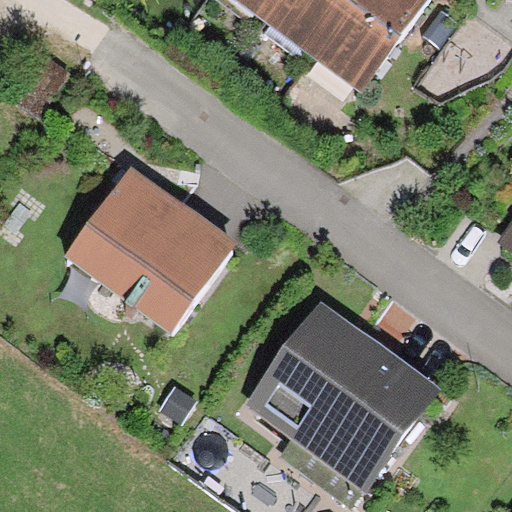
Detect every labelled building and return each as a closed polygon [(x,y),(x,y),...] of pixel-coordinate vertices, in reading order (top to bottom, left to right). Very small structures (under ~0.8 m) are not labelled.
[(232,0),(363,97),(435,0),(232,0)] [(49,57),(18,100),(42,118),(73,75),(49,57)] [(108,207),(66,261),(169,339),(237,251),(134,172),(108,207)] [(511,235),(499,253),(511,262),(511,235)] [(324,308),(249,409),(290,439),(278,456),(352,511),(440,394),(384,353),(324,308)]
